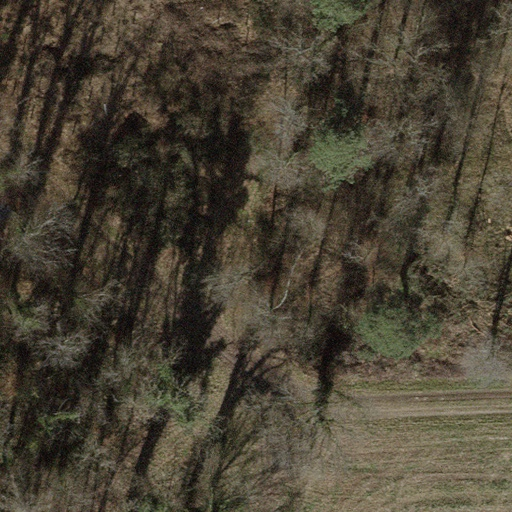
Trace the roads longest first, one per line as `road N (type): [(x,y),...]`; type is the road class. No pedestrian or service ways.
road 1 (track): [(511,403),(275,411),(0,91)]
road 2 (track): [(275,411),(112,511)]
